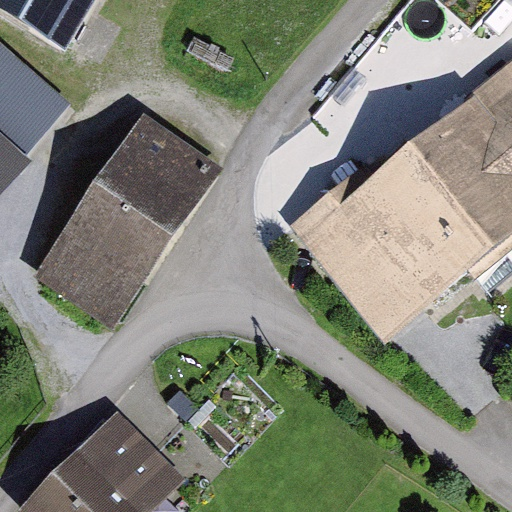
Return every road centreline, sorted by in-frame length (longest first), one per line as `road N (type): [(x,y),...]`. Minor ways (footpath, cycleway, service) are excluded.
road 1 (unclassified): [(511,489),(282,329),(212,312),(159,329),(0,501)]
road 2 (track): [(375,0),(254,146),(208,274),(212,312)]
